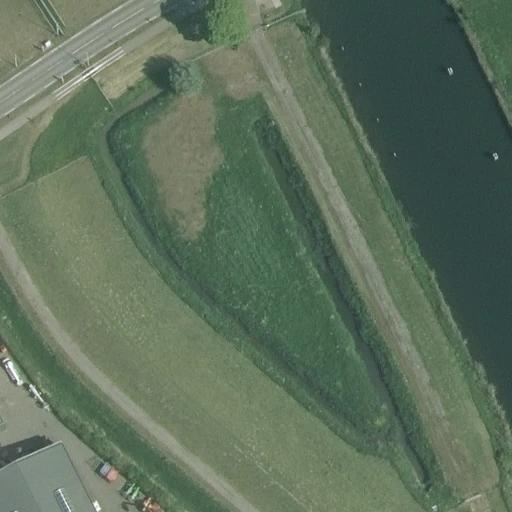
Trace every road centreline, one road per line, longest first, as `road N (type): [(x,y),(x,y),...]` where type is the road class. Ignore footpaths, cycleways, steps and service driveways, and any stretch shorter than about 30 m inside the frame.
road 1 (unclassified): [(458,448),(245,0)]
road 2 (track): [(238,511),(79,370),(0,231)]
road 3 (tertiary): [(0,101),(159,0)]
